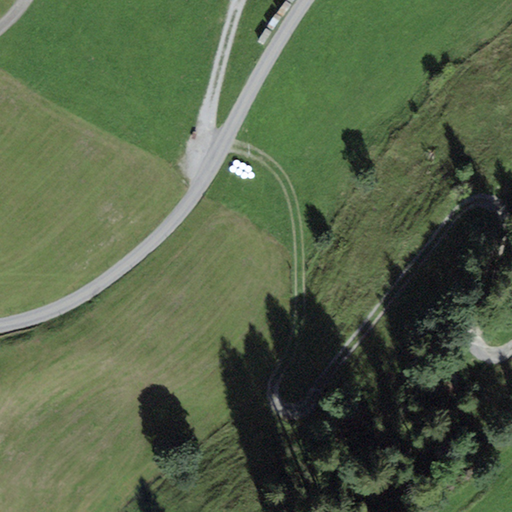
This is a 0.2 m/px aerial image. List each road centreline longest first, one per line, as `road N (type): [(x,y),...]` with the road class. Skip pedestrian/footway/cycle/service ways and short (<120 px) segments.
road 1 (track): [(227,138),(269,160),(290,187),(300,266),(268,396),(283,418),(423,252),(492,188),(511,188)]
road 2 (tertiary): [(317,0),(165,230),(90,295),(0,330)]
